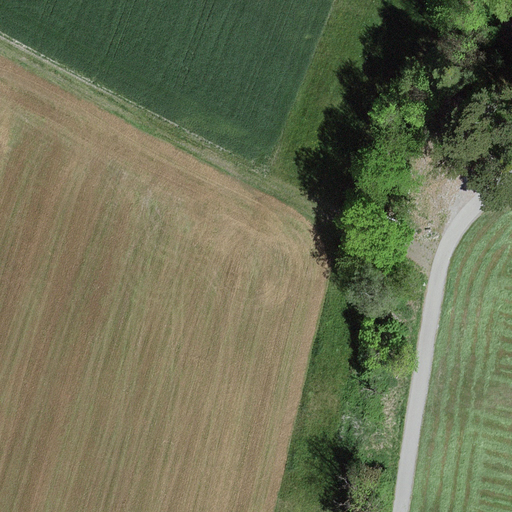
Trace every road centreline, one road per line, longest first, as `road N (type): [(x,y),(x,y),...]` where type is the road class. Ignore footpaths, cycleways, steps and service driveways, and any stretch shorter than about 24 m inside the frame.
road 1 (track): [(0,44),(440,268)]
road 2 (track): [(398,511),(440,268),(476,201),(511,182)]
